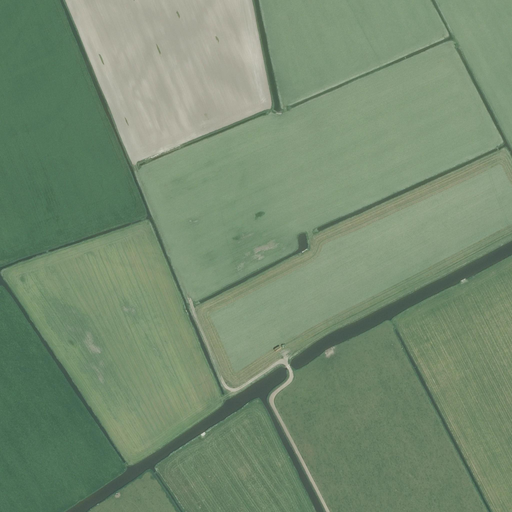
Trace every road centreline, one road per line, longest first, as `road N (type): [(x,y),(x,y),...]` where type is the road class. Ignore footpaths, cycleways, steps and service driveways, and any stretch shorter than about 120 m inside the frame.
road 1 (track): [(98,74),(215,365),(235,390)]
road 2 (track): [(290,369),(272,404),(327,511)]
